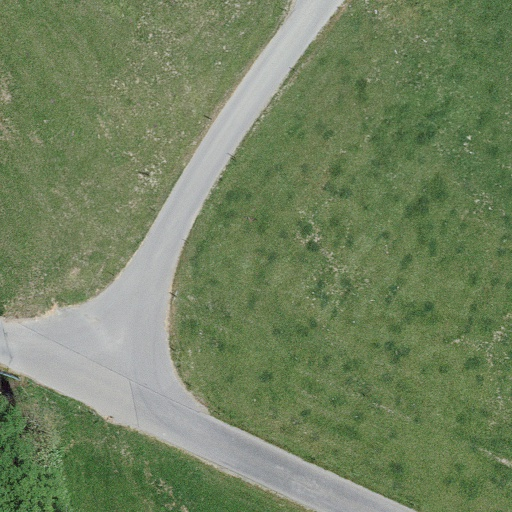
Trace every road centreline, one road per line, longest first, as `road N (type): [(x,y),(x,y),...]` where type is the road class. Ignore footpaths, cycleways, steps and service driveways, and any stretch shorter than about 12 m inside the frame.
road 1 (track): [(325,0),(278,50),(91,384)]
road 2 (tertiary): [(368,511),(0,342)]
